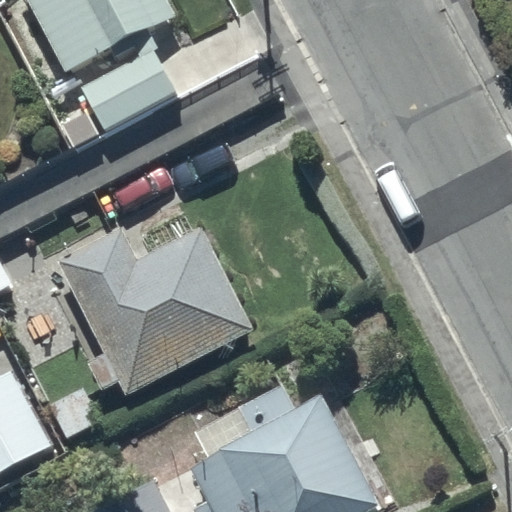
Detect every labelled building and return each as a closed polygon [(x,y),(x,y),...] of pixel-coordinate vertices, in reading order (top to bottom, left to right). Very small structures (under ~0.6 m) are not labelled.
[(33,0),(69,67),(179,9),(173,0),(33,0)] [(144,53),(83,84),(106,126),(177,90),(156,49),(160,47),(153,33),(137,40),(144,53)] [(127,224),(61,258),(108,350),(92,358),(107,387),(122,380),(129,392),(259,326),(207,224),(196,229),(185,208),(132,235),(127,224)] [(14,368),(0,375),(0,473),(55,444),(14,368)] [(326,389),(298,404),(286,381),(199,428),(213,454),(193,464),(211,497),(193,507),(196,511),(363,511),(384,501),(383,498),(390,494),(349,416),(342,420),(326,389)] [(174,511),(156,479),(96,511),(174,511)]
